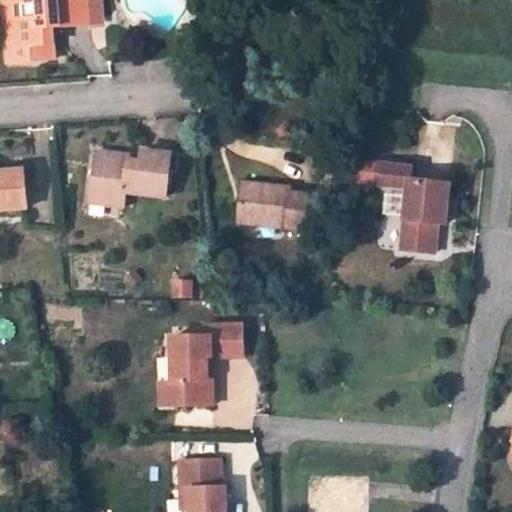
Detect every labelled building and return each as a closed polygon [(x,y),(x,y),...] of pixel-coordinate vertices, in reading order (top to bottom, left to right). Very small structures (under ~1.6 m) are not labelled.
[(50,0),(3,0),(4,4),(23,3),(25,17),(15,18),(18,46),(31,45),(32,62),(56,60),(53,28),(91,26),(88,0),(53,0),(50,0)] [(101,0),(88,0),(91,26),(103,25),(101,0)] [(9,63),(32,62),(31,45),(18,46),(15,18),(25,17),(23,3),(4,4),(9,63)] [(120,157),(99,154),(92,195),(110,198),(108,208),(126,211),(128,195),(169,201),(176,158),(145,153),(143,165),(119,161),(120,157)] [(380,165),(377,185),(409,189),(401,250),(434,254),(437,224),(445,225),(450,185),(411,181),(412,169),(380,165)] [(0,210),(28,209),(25,171),(0,172),(0,210)] [(293,189),(245,184),(240,223),(302,230),(308,194),(293,192),(293,189)] [(110,198),(92,195),(91,206),(108,208),(110,198)] [(171,387),(173,410),(212,406),(210,381),(205,381),(203,359),(240,355),(236,324),(198,328),(199,338),(166,341),(171,387)] [(158,388),(160,411),(173,410),(171,387),(158,388)] [(182,464),(183,493),(192,492),(192,511),(229,511),(229,490),(224,490),(223,462),(182,464)] [(183,493),(184,511),(192,511),(192,492),(183,493)]
